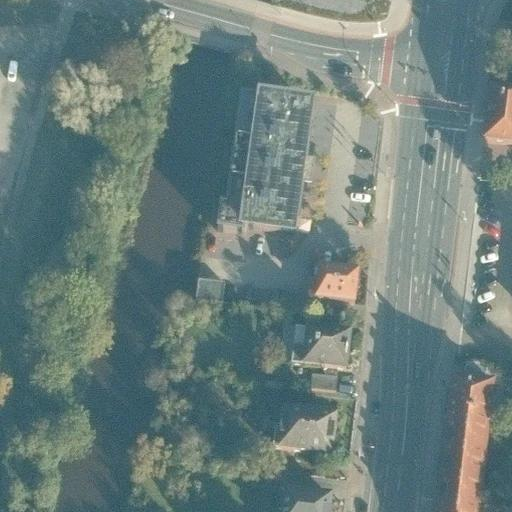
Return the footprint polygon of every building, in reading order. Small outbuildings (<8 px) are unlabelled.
[(511,143),(511,91),(489,90),(485,142),(511,143)] [(330,122),(232,105),(214,231),(313,248),(330,122)] [(355,306),(360,271),(319,266),(317,282),(310,282),(308,300),(355,306)] [(205,281),(203,302),(228,305),(230,284),(205,281)] [(349,373),(353,333),(307,328),(304,350),(293,349),(290,367),(349,373)] [(342,393),(343,379),(319,377),(318,391),(342,393)] [(444,417),(488,422),(493,388),(448,382),(444,417)] [(333,462),(338,418),(283,412),(280,434),(276,434),(273,453),(333,462)] [(438,472),(482,477),(488,422),(444,417),(438,472)] [(478,511),(482,477),(438,472),(433,511),(478,511)] [(331,511),(332,498),(284,492),(282,511),(331,511)]
